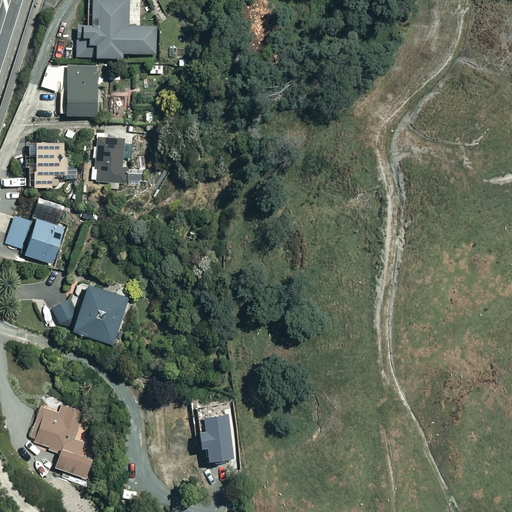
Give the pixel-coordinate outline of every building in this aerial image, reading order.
[(126,0),(86,0),(87,26),(75,26),(75,57),(120,57),(120,53),(156,54),(156,26),(126,26),(126,0)] [(98,66),(61,64),(58,118),(95,120),(97,84),(106,84),(106,81),(115,81),(116,64),(98,63),(98,66)] [(58,74),(44,69),(39,86),(52,91),(58,74)] [(108,189),(118,190),(118,182),(126,183),(128,139),(87,137),(86,161),(91,161),(90,181),(108,182),(108,189)] [(66,142),(27,143),(27,155),(33,155),(33,170),(30,170),(31,187),(71,186),(71,179),(76,179),(75,168),(67,168),(66,142)] [(63,227),(33,217),(32,221),(14,215),(4,244),(21,250),(20,253),(51,264),(63,227)] [(127,298),(84,284),(69,330),(112,344),(127,298)] [(73,315),(65,299),(49,308),(57,324),(73,315)] [(57,413),(39,407),(29,440),(58,450),(52,467),(84,477),(91,458),(79,454),(83,442),(73,439),(78,423),(73,421),(76,411),(60,405),(57,413)]
